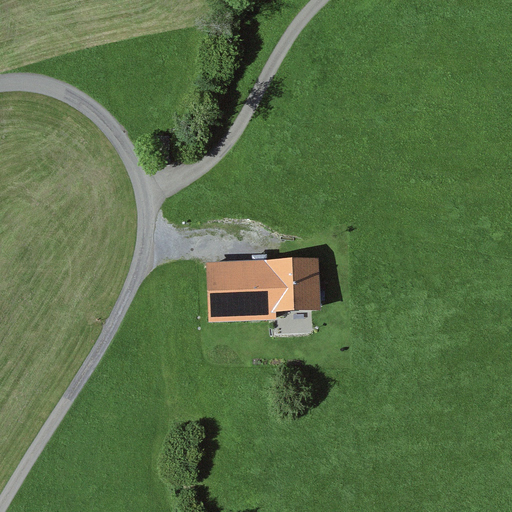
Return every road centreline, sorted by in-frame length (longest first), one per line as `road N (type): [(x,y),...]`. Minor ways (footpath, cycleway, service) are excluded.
road 1 (unclassified): [(0,511),(111,334),(143,265),(149,196),(95,114),(55,90),(0,87)]
road 2 (track): [(149,196),(202,171),(234,143),(287,42),(323,0)]
